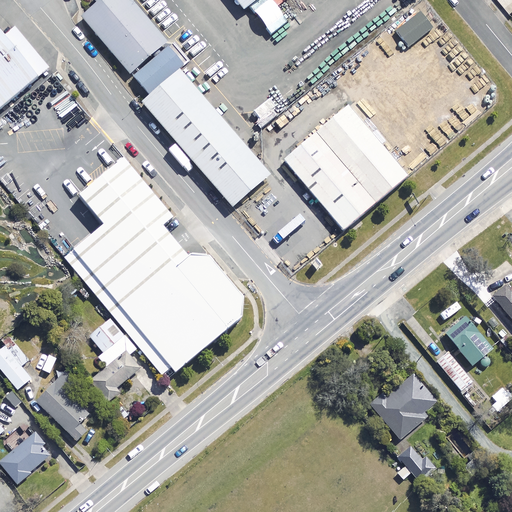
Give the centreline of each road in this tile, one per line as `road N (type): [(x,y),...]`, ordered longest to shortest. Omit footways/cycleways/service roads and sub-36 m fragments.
road 1 (unclassified): [(37,0),(312,330)]
road 2 (primary): [(312,330),(92,511)]
road 3 (primary): [(511,164),(312,330)]
road 4 (unknown): [(251,257),(272,218),(275,139),(344,84),(390,92)]
